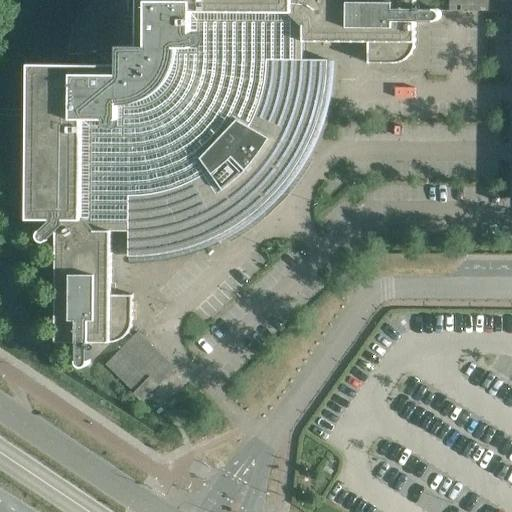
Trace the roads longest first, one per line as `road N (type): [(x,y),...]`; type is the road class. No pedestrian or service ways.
road 1 (unclassified): [(511,292),(394,291),(368,309),(233,511)]
road 2 (secondary): [(155,511),(0,409)]
